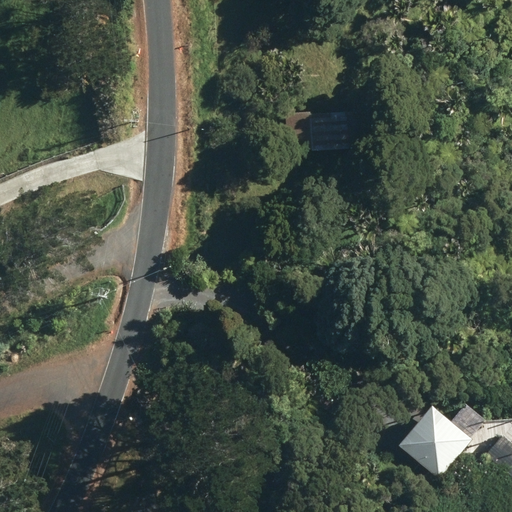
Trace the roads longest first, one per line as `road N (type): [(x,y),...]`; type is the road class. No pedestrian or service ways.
road 1 (unclassified): [(159,0),(167,92),(112,399)]
road 2 (unclassified): [(112,399),(61,511)]
